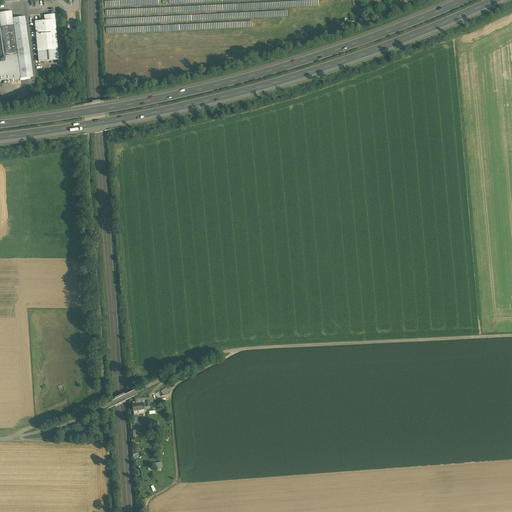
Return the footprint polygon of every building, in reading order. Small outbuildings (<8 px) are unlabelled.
[(11,12),(0,13),(0,23),(0,27),(13,25),(12,19),(11,12)] [(44,21),(35,22),(37,52),(58,50),(54,15),(47,15),(48,21),(44,21)] [(25,17),(12,19),(13,25),(17,53),(18,63),(20,79),(33,77),(25,17)] [(13,25),(0,27),(4,55),(17,53),(13,25)] [(58,50),(37,52),(38,62),(58,60),(58,50)] [(17,53),(4,55),(5,62),(0,62),(0,81),(20,79),(18,63),(17,53)] [(132,402),(133,411),(150,409),(149,400),(147,399),(141,399),(140,399),(136,399),(136,402),(132,402)]
